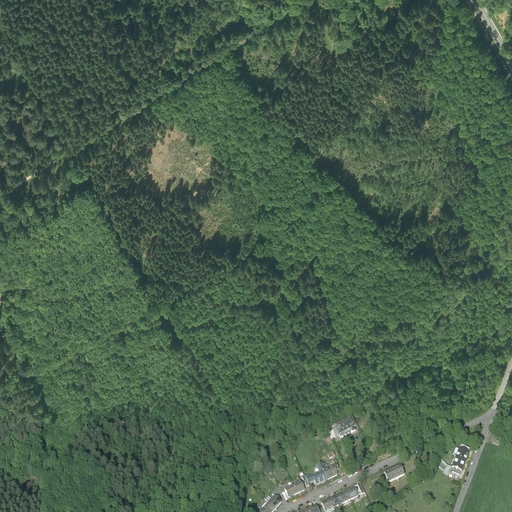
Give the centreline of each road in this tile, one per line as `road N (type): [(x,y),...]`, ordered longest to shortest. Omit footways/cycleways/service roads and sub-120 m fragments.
road 1 (track): [(0,23),(150,294),(165,297),(299,228)]
road 2 (track): [(0,197),(301,0)]
road 3 (residential): [(490,418),(283,511)]
road 4 (track): [(41,511),(37,393),(0,305)]
